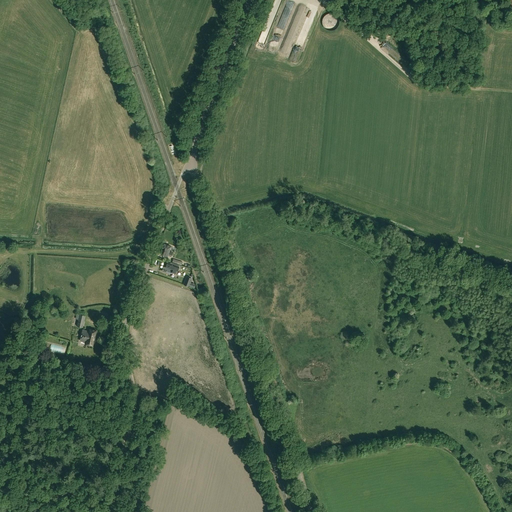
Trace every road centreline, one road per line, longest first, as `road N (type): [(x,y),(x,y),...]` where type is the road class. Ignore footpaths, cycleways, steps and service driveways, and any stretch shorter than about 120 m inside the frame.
road 1 (tertiary): [(310,511),(193,165)]
road 2 (tertiary): [(109,511),(132,404),(126,322),(181,175),(193,165)]
road 3 (tertiary): [(193,165),(248,0)]
